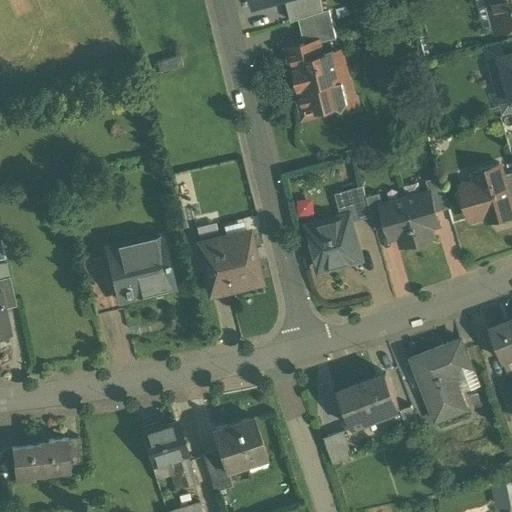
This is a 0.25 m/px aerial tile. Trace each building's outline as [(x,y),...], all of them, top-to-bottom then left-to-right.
[(286,0),(292,20),(324,11),(320,0),(286,0)] [(511,0),(492,0),(493,0),(499,22),(504,25),(511,23),(511,0)] [(324,11),(298,19),(304,44),(315,42),(316,43),(336,38),(329,10),(324,11)] [(333,53),(319,56),(316,43),(315,42),(304,44),(289,48),(304,109),(316,106),(317,109),(334,105),(342,110),(347,102),(352,101),(345,70),(338,72),(333,53)] [(511,50),(500,54),(504,68),(493,71),(501,97),(511,94),(511,96),(511,50)] [(179,56),(156,63),(160,74),(182,67),(179,56)] [(160,74),(156,63),(144,66),(147,78),(160,74)] [(499,163),(473,171),(476,181),(475,182),(460,186),(457,192),(459,201),(465,205),(469,220),(485,215),(487,221),(511,213),(511,208),(503,175),(499,163)] [(511,172),(503,175),(511,208),(511,172)] [(439,177),(426,181),(429,191),(430,191),(436,212),(447,209),(439,177)] [(362,186),(334,194),(341,218),(348,216),(348,217),(369,211),(366,197),(362,186)] [(429,191),(405,198),(417,241),(433,237),(431,227),(433,223),(438,221),(436,212),(430,191),(429,191)] [(379,194),(366,197),(369,211),(374,229),(386,226),(380,205),(382,205),(379,194)] [(382,205),(380,205),(386,226),(389,235),(394,234),(398,236),(401,246),(417,241),(405,198),(382,205)] [(341,218),(308,227),(319,270),(359,259),(348,217),(348,216),(341,218)] [(248,233),(199,245),(192,247),(196,262),(203,261),(211,295),(260,283),(248,233)] [(138,248),(108,255),(114,276),(123,274),(126,287),(124,287),(127,300),(152,294),(151,291),(172,285),(160,234),(136,240),(138,248)] [(108,255),(82,261),(95,316),(124,309),(122,301),(120,302),(114,276),(108,255)] [(9,278),(0,279),(0,301),(2,310),(16,307),(9,278)] [(511,355),(511,319),(489,329),(500,360),(511,355)] [(460,340),(411,359),(435,421),(464,409),(450,372),(468,365),(470,370),(471,369),(460,340)] [(385,374),(339,391),(352,428),(369,421),(367,418),(397,406),(385,374)] [(411,406),(400,410),(408,432),(419,428),(411,406)] [(253,418),(211,432),(217,450),(223,467),(224,467),(265,454),(253,418)] [(175,424),(140,435),(155,478),(167,474),(163,463),(186,456),(175,424)] [(342,432),(322,438),(331,463),(350,456),(342,432)] [(79,440),(67,441),(69,467),(82,466),(79,440)] [(49,446),(11,451),(13,474),(32,471),(32,476),(70,472),(69,467),(67,441),(49,443),(49,446)] [(223,467),(217,450),(201,455),(211,484),(228,478),(224,467),(223,467)] [(190,467),(176,470),(179,478),(182,487),(195,483),(190,467)] [(179,478),(173,479),(175,489),(182,487),(179,478)] [(511,479),(494,483),(499,504),(511,501),(511,479)] [(201,511),(199,502),(167,511),(201,511)]
